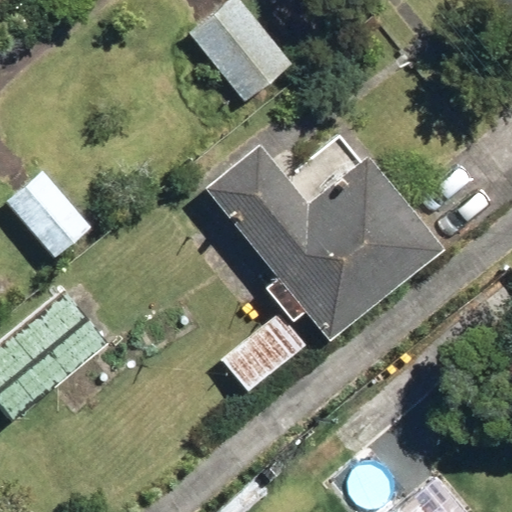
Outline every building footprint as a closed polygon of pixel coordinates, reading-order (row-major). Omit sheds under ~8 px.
[(287,61),(234,0),(222,0),(185,32),(242,99),(287,61)] [(252,141),(197,185),(322,339),(437,247),(361,154),(301,202),(252,141)] [(88,226),(38,170),(2,202),(52,258),(88,226)] [(102,350),(58,293),(0,336),(0,418),(4,424),(102,350)] [(299,345),(270,312),(216,360),(245,392),(299,345)] [(474,511),(436,468),(384,511),(474,511)]
